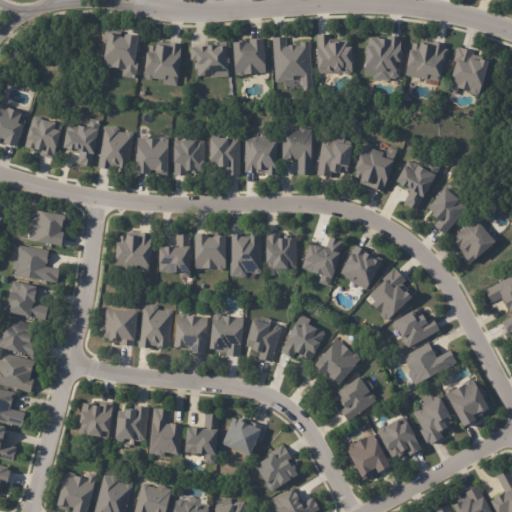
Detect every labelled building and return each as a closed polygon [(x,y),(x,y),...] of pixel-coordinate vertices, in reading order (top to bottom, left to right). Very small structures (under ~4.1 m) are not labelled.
[(122,32),(122,34),(136,36),(136,37),(141,38),(138,53),(134,52),(134,56),(136,58),(135,62),(133,63),(132,70),(112,67),(110,68),(106,68),(104,66),(101,65),(106,32),(105,32),(105,29),(122,32)] [(336,40),(342,39),(342,41),(349,40),(349,47),(350,47),(351,64),(352,64),(353,73),(351,73),(349,75),(346,75),(344,73),(317,74),(316,49),(318,49),(317,35),(331,35),(331,40),(336,40)] [(284,45),(292,44),(292,46),(297,46),(297,42),(308,41),(311,87),(299,88),(299,79),(283,80),(283,82),(273,83),(270,37),(284,36),(284,45)] [(401,37),(400,49),(398,49),(398,62),(394,61),(394,67),(399,67),(398,77),(396,77),(395,79),(389,78),(389,81),(374,80),(374,76),(363,75),(365,45),(368,46),(369,38),(388,39),(388,36),(401,37)] [(261,40),(263,40),(264,53),(259,53),(259,61),(264,61),(264,64),(262,65),(262,73),(242,74),(240,76),(236,76),(235,75),(231,75),(229,42),(237,42),(237,41),(241,40),(241,43),(245,43),(245,39),(259,39),(259,40),(261,40)] [(166,43),(166,42),(179,44),(175,76),(176,76),(175,87),(161,85),(161,80),(150,79),(148,80),(145,80),(143,78),(139,77),(143,53),(146,53),(146,46),(151,46),(152,41),(166,43)] [(223,70),(225,70),(225,77),(210,78),(210,76),(195,76),(195,64),(192,64),(192,61),(188,61),(188,47),(196,47),(195,46),(203,46),(203,45),(211,45),(211,42),(223,42),(223,46),(222,46),(223,70)] [(445,44),(444,49),(446,49),(444,64),(440,63),(438,76),(439,76),(438,81),(404,76),(408,50),(411,50),(412,43),(418,44),(418,43),(421,44),(432,46),(432,42),(445,44)] [(472,50),(470,57),(475,59),(476,56),(485,59),(477,82),(478,83),(474,93),(468,91),(468,90),(457,86),(454,93),(445,90),(448,83),(446,82),(453,59),(452,58),(456,45),(472,50)] [(14,148),(10,147),(10,148),(0,144),(0,107),(3,105),(6,107),(7,109),(27,116),(18,140),(17,139),(14,148)] [(53,160),(38,156),(40,152),(24,148),(26,140),(23,139),(26,128),(29,128),(32,118),(33,118),(35,117),(39,118),(40,120),(62,126),(53,160)] [(99,121),(89,168),(76,165),(78,154),(73,153),(74,151),(72,150),(72,152),(63,150),(64,149),(60,148),(63,133),(73,135),(75,126),(87,129),(89,120),(99,121)] [(131,134),(126,170),(109,168),(109,170),(95,168),(100,127),(107,128),(109,127),(114,127),(116,129),(118,129),(117,133),(124,133),(125,132),(129,133),(130,134),(131,134)] [(311,129),(309,175),(295,175),(296,159),(288,159),(288,161),(278,160),(279,131),(281,131),(282,129),(285,130),(286,131),(295,131),(295,129),(296,129),(297,128),(303,128),(305,129),(311,129)] [(344,172),(334,171),(334,173),(328,172),(327,178),(314,176),(320,141),(322,141),(324,140),(330,141),(331,133),(343,135),(341,144),(347,145),(344,165),(345,166),(344,172)] [(165,175),(152,175),(152,171),(150,171),(150,170),(145,170),(145,173),(142,172),(142,174),(132,173),(132,146),(133,146),(134,138),(143,138),(156,139),(158,137),(162,137),(163,139),(167,139),(166,171),(165,171),(165,175)] [(239,138),(238,175),(229,175),(229,176),(224,176),(225,167),(213,167),(213,163),(206,163),(206,138),(227,138),(229,137),(235,137),(236,138),(239,138)] [(185,170),(185,175),(171,175),(171,163),(169,163),(169,146),(176,146),(176,140),(192,140),(193,139),(199,139),(201,141),(202,141),(201,165),(201,171),(185,170)] [(264,175),(264,173),(256,173),(256,171),(250,171),(250,173),(246,173),(246,139),(257,139),(257,142),(275,142),(274,166),(275,166),(275,175),(264,175)] [(389,161),(383,179),(379,192),(369,189),(369,187),(357,184),(357,181),(356,181),(356,179),(351,177),(353,171),(351,170),(356,154),(358,155),(361,146),(362,146),(365,145),(368,146),(369,149),(380,152),(380,153),(391,157),(390,161),(389,161)] [(408,192),(396,185),(397,183),(394,181),(402,167),(411,172),(415,166),(425,171),(429,163),(438,168),(434,176),(432,175),(425,188),(420,195),(422,196),(414,210),(402,203),(408,192)] [(454,201),(455,201),(456,200),(459,203),(461,203),(464,206),(465,208),(466,210),(443,236),(438,232),(438,233),(434,230),(435,229),(433,227),(436,224),(431,220),(432,219),(429,217),(431,215),(425,210),(428,207),(442,190),(454,201)] [(64,235),(61,234),(58,247),(27,242),(32,211),(63,216),(62,222),(66,223),(64,235)] [(468,264),(464,259),(464,258),(458,251),(459,250),(458,249),(459,248),(452,240),(478,219),(481,223),(483,223),(485,225),(486,227),(486,229),(492,236),(494,237),(496,240),(496,242),(493,245),(492,244),(474,259),(474,260),(468,264)] [(151,233),(150,246),(148,246),(147,265),(148,265),(147,272),(116,270),(116,267),(113,267),(114,243),(118,243),(118,237),(124,237),(124,235),(126,235),(126,236),(138,237),(138,233),(151,233)] [(254,237),(254,236),(260,237),(260,273),(259,273),(259,274),(255,274),(253,273),(245,273),(245,277),(244,277),(242,278),(238,278),(237,277),(229,277),(229,234),(243,235),(243,237),(254,237)] [(214,237),(218,237),(218,236),(225,236),(226,269),(222,269),(222,270),(217,270),(217,269),(194,269),(194,235),(208,235),(208,238),(212,238),(212,237),(214,237)] [(283,239),(283,245),(284,245),(284,236),(291,236),(291,238),(296,238),(296,269),(294,269),(293,271),(287,271),(286,269),(285,269),(285,270),(270,270),(270,269),(265,269),(265,264),(263,264),(263,247),(266,247),(265,235),(276,235),(277,239),(283,239)] [(155,265),(156,249),(160,249),(160,248),(169,248),(169,247),(173,247),(173,248),(175,248),(175,236),(189,236),(189,248),(187,248),(186,273),(188,273),(188,279),(178,279),(179,274),(158,273),(158,265),(155,265)] [(327,287),(317,284),(319,277),(306,273),(307,271),(300,269),(303,262),(301,261),(306,246),(310,247),(311,246),(319,249),(318,250),(324,252),(328,238),(338,241),(338,242),(341,243),(337,256),(336,255),(331,270),(329,278),(329,279),(327,287)] [(48,259),(47,265),(46,264),(45,268),(59,270),(57,278),(58,278),(57,284),(13,276),(14,271),(13,270),(14,264),(15,263),(15,262),(17,262),(19,254),(18,253),(17,252),(18,248),(20,246),(48,251),(47,259),(48,259)] [(362,251),(359,256),(360,257),(361,254),(369,258),(369,260),(370,260),(372,255),(381,260),(378,265),(374,271),(375,272),(364,291),(338,277),(345,265),(343,264),(348,255),(350,256),(354,247),(362,251)] [(398,270),(407,280),(400,287),(403,290),(405,289),(412,297),(388,320),(387,319),(385,320),(382,316),(382,314),(372,304),(375,301),(369,294),(372,291),(385,280),(383,278),(394,269),(396,271),(397,270),(398,270)] [(511,310),(510,311),(508,307),(506,307),(501,297),(492,302),(486,291),(495,286),(494,284),(511,275),(511,310)] [(34,299),(35,300),(34,305),(49,309),(45,322),(29,318),(29,319),(4,312),(9,294),(11,295),(15,282),(35,288),(34,292),(36,292),(34,299)] [(149,346),(148,349),(135,347),(140,305),(146,306),(148,305),(154,305),(156,307),(156,310),(163,311),(164,310),(168,311),(170,312),(171,312),(166,348),(149,346)] [(133,314),(130,340),(132,340),(131,348),(117,346),(118,341),(115,341),(115,342),(111,341),(111,343),(104,342),(104,340),(101,339),(105,310),(133,314)] [(414,317),(419,315),(424,323),(430,319),(437,331),(433,333),(433,334),(407,348),(406,346),(404,346),(402,342),(402,339),(401,337),(400,338),(396,331),(393,330),(391,327),(392,324),(391,323),(395,321),(395,320),(411,311),(414,317)] [(199,355),(186,353),(187,348),(181,347),(181,348),(179,348),(179,349),(170,348),(175,316),(177,316),(179,314),(183,315),(184,316),(184,317),(204,319),(199,355)] [(226,357),(226,353),(216,352),(216,351),(208,350),(211,325),(213,325),(214,316),(217,314),(222,315),(223,317),(244,319),(244,324),(242,324),(240,345),(242,345),(241,353),(240,352),(239,358),(226,357)] [(511,338),(511,337),(511,336),(511,333),(508,334),(504,326),(503,322),(511,317),(510,316),(511,315),(511,338)] [(28,340),(27,344),(35,346),(33,354),(33,357),(16,353),(16,354),(2,350),(2,349),(0,348),(0,332),(1,328),(4,329),(7,319),(35,326),(32,336),(30,335),(28,340)] [(268,326),(269,325),(271,326),(273,325),(277,326),(278,328),(281,329),(270,363),(257,359),(259,353),(248,350),(249,348),(244,347),(245,343),(243,343),(250,320),(268,326)] [(294,354),(291,359),(278,352),(292,325),(298,328),(301,323),(315,330),(315,329),(318,329),(323,331),(323,335),(318,344),(317,343),(312,353),(313,354),(309,362),(294,354)] [(336,338),(344,345),(343,346),(352,354),(354,354),(358,356),(357,359),(359,360),(335,387),(325,378),(327,376),(324,373),(322,376),(311,366),(336,338)] [(449,350),(456,363),(416,385),(413,379),(412,380),(409,375),(410,374),(409,372),(411,371),(406,363),(405,363),(403,359),(404,357),(428,344),(432,351),(433,351),(435,355),(434,355),(436,358),(449,350)] [(32,369),(31,369),(30,375),(29,374),(28,378),(34,379),(30,393),(0,385),(0,352),(34,361),(32,369)] [(357,378),(368,392),(370,394),(372,394),(374,398),(374,401),(375,402),(346,422),(339,411),(343,409),(338,401),(341,399),(337,393),(339,391),(357,378)] [(481,415),(473,419),(474,420),(470,422),(470,423),(461,427),(444,394),(464,384),(465,386),(466,385),(465,385),(465,382),(469,380),(470,380),(472,380),(486,409),(482,411),(483,414),(481,415)] [(8,407),(24,410),(20,425),(0,420),(0,388),(14,392),(12,400),(10,400),(8,407)] [(447,423),(443,425),(444,427),(438,430),(441,437),(429,443),(429,441),(425,443),(419,430),(422,429),(414,412),(416,411),(416,409),(421,406),(422,407),(438,398),(447,418),(450,422),(447,423)] [(110,405),(105,439),(96,438),(95,439),(76,436),(77,426),(75,426),(77,414),(80,414),(81,405),(98,407),(98,404),(110,405)] [(146,409),(142,442),(128,440),(128,442),(109,439),(112,419),(120,420),(121,411),(133,413),(134,407),(146,409)] [(166,410),(165,424),(168,425),(168,423),(171,424),(171,425),(181,426),(178,453),(177,453),(175,456),(171,455),(171,454),(161,453),(161,455),(159,457),(153,456),(151,454),(147,453),(153,408),(166,410)] [(203,464),(204,456),(192,455),(192,453),(184,452),(184,445),(183,445),(184,429),(188,429),(188,428),(198,429),(198,428),(201,429),(201,430),(204,430),(205,414),(217,415),(212,464),(203,464)] [(245,422),(244,424),(249,426),(251,422),(261,426),(260,428),(267,431),(262,444),(256,442),(249,458),(226,449),(227,447),(223,445),(234,419),(238,420),(238,419),(245,422)] [(398,425),(405,422),(419,450),(408,455),(405,449),(401,451),(402,454),(396,457),(396,455),(390,458),(387,450),(385,451),(379,440),(381,439),(377,430),(378,430),(379,428),(384,425),(384,426),(396,420),(398,425)] [(0,424),(4,426),(1,435),(9,437),(7,443),(16,446),(15,450),(16,450),(13,459),(0,455),(0,424)] [(387,465),(387,466),(377,472),(377,474),(375,475),(372,469),(370,470),(373,474),(362,481),(360,478),(359,479),(343,450),(348,447),(349,445),(352,443),(354,444),(371,435),(387,465)] [(291,459),(285,463),(287,465),(290,463),(294,470),(293,471),(295,475),(287,481),(271,491),(270,491),(269,492),(265,485),(264,486),(256,473),(258,472),(254,466),(258,464),(257,463),(270,455),(269,453),(283,444),(291,459)] [(0,465),(8,468),(7,471),(10,471),(6,484),(0,482),(0,465)] [(511,511),(495,511),(489,500),(493,498),(493,497),(501,493),(500,492),(504,490),(504,491),(506,490),(497,475),(510,468),(511,471),(511,511)] [(95,482),(85,511),(64,511),(55,509),(66,473),(95,482)] [(93,511),(101,476),(108,478),(111,477),(114,478),(115,479),(117,480),(116,484),(130,487),(124,511),(93,511)] [(455,511),(451,504),(460,499),(461,501),(467,497),(464,491),(478,483),(485,496),(484,497),(492,511),(455,511)] [(134,511),(142,485),(143,485),(147,486),(148,487),(156,490),(157,487),(158,487),(159,486),(166,488),(167,490),(171,491),(165,511),(134,511)] [(311,498),(313,503),(314,503),(318,510),(314,511),(273,511),(274,511),(273,508),(273,506),(271,501),(274,499),(274,498),(290,490),(292,494),(292,493),(296,501),(294,502),(295,504),(297,504),(297,505),(311,498)] [(207,511),(170,511),(171,511),(173,511),(174,502),(176,503),(178,501),(182,502),(182,503),(208,507),(207,511)] [(210,511),(210,510),(228,506),(228,507),(232,507),(232,506),(233,503),(239,502),(240,503),(242,503),(244,511),(210,511)]
